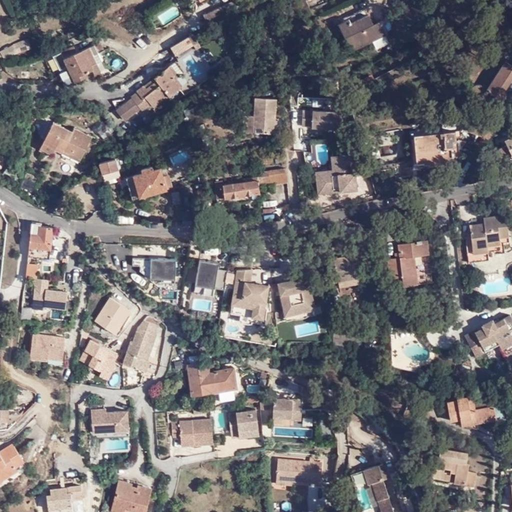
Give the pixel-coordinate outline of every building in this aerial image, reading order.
[(236,0),(228,0),(223,2),(229,15),(235,12),(241,9),(236,0)] [(206,10),(211,23),(229,15),(223,2),(206,10)] [(369,4),(340,19),(353,46),(387,30),(381,18),(378,19),(369,4)] [(502,17),(496,19),(500,32),(507,29),(502,17)] [(199,36),(195,29),(173,41),(174,43),(178,50),(199,36)] [(20,51),(31,47),(28,38),(17,42),(20,51)] [(83,41),(78,44),(88,61),(93,58),(83,41)] [(78,44),(70,48),(82,70),(90,66),(88,61),(78,44)] [(13,45),(0,52),(4,60),(18,53),(13,45)] [(80,72),(82,70),(70,48),(60,54),(74,78),(81,74),(80,72)] [(177,57),(169,62),(176,71),(183,65),(177,57)] [(499,97),(511,74),(511,64),(506,60),(486,89),(499,97)] [(143,106),(152,99),(155,103),(170,91),(171,93),(185,82),(176,71),(169,62),(156,72),(159,76),(149,84),(146,80),(138,86),(141,90),(135,96),(133,94),(118,108),(127,119),(143,106)] [(156,72),(146,80),(149,84),(159,76),(156,72)] [(133,94),(135,96),(141,90),(138,86),(132,92),(133,94)] [(110,101),(123,97),(121,88),(107,92),(110,101)] [(255,112),(254,128),(276,129),(277,94),(255,93),(255,112)] [(194,100),(185,107),(189,112),(198,104),(194,100)] [(345,107),(307,106),(307,119),(316,120),(316,123),(344,124),(345,107)] [(244,128),(254,128),(255,112),(244,111),(244,128)] [(56,120),(46,141),(57,147),(58,146),(60,143),(64,143),(67,145),(64,149),(82,158),(93,137),(76,127),(74,129),(56,120)] [(481,126),(465,120),(462,128),(478,135),(481,126)] [(450,151),(450,156),(461,155),(459,126),(419,129),(422,159),(434,158),(433,152),(450,151)] [(500,159),(511,154),(511,133),(504,137),(505,141),(497,145),(498,148),(496,151),(500,159)] [(54,154),(57,147),(46,141),(42,147),(54,154)] [(80,161),(82,158),(64,149),(63,152),(80,161)] [(324,171),(325,188),(360,184),(356,149),(341,151),(342,169),(324,171)] [(320,188),(325,188),(324,171),(342,169),(341,151),(335,151),(335,165),(318,167),(320,188)] [(71,175),(77,168),(63,158),(58,166),(71,175)] [(116,158),(101,163),(105,180),(120,176),(116,158)] [(162,173),(159,165),(151,168),(150,164),(140,167),(141,171),(125,176),(131,196),(143,193),(143,195),(150,193),(150,191),(166,186),(171,185),(167,171),(162,173)] [(286,168),(259,172),(260,177),(287,173),(286,168)] [(213,179),(216,196),(258,189),(256,173),(213,179)] [(287,173),(260,177),(261,183),(270,182),(271,184),(288,181),(287,173)] [(182,216),(179,200),(171,202),(174,218),(182,216)] [(133,220),(133,212),(118,212),(118,220),(133,220)] [(472,224),(472,240),(477,239),(478,246),(489,245),(503,243),(502,236),(511,235),(509,215),(485,217),(485,225),(479,225),(479,223),(472,224)] [(28,244),(26,254),(49,256),(50,246),(52,225),(43,224),(41,221),(32,219),(28,244)] [(490,252),(489,245),(478,246),(477,239),(472,240),(474,253),(490,252)] [(403,243),(403,258),(392,259),(394,278),(405,277),(406,286),(419,285),(418,257),(432,255),(431,241),(403,243)] [(125,252),(151,253),(151,245),(126,244),(125,252)] [(350,253),(338,255),(343,278),(364,274),(359,248),(349,249),(350,253)] [(134,254),(133,261),(145,261),(144,285),(175,286),(176,255),(134,254)] [(339,278),(343,278),(338,255),(334,256),(339,278)] [(213,292),(217,259),(198,256),(194,289),(213,292)] [(322,272),(319,259),(303,262),(305,275),(303,275),(304,279),(300,280),(298,276),(284,280),(290,311),(311,308),(308,295),(316,293),(312,274),(322,272)] [(33,263),(26,263),(24,287),(26,287),(34,288),(35,277),(32,276),(33,263)] [(255,267),(241,267),(234,310),(244,312),(267,316),(272,283),(263,282),(263,285),(257,285),(257,281),(255,281),(255,267)] [(223,286),(225,269),(217,268),(215,285),(223,286)] [(365,279),(364,274),(343,278),(344,282),(365,279)] [(34,288),(26,287),(25,304),(32,304),(34,288)] [(113,329),(120,319),(129,306),(108,293),(94,316),(113,329)] [(318,306),(311,308),(290,311),(291,317),(297,316),(300,317),(304,317),(308,316),(310,313),(314,312),(319,311),(318,306)] [(45,309),(44,321),(52,323),(53,310),(45,309)] [(269,316),(267,316),(244,312),(243,318),(247,321),(254,321),(256,320),(268,321),(269,316)] [(478,335),(476,331),(466,335),(476,355),(500,343),(503,347),(511,342),(511,316),(510,314),(494,322),(492,318),(481,324),(483,327),(486,331),(478,335)] [(154,321),(141,316),(135,322),(131,336),(129,336),(121,359),(144,367),(149,353),(147,350),(154,332),(152,328),(154,321)] [(124,322),(120,319),(113,329),(116,331),(124,322)] [(87,328),(81,325),(78,341),(79,341),(87,328)] [(483,327),(476,331),(478,335),(486,331),(483,327)] [(29,355),(47,357),(48,353),(61,353),(63,334),(32,331),(29,355)] [(78,355),(100,367),(105,357),(110,359),(115,348),(102,341),(100,343),(95,340),(96,338),(89,335),(78,355)] [(366,340),(341,336),(339,347),(365,351),(366,340)] [(511,349),(511,342),(503,347),(506,352),(511,349)] [(113,361),(110,359),(105,357),(100,367),(99,369),(107,373),(113,361)] [(191,384),(192,392),(236,385),(233,364),(218,367),(216,357),(187,362),(188,373),(174,375),(176,386),(191,384)] [(496,419),(495,405),(475,407),(474,398),(468,398),(467,395),(456,397),(457,400),(447,402),(449,419),(460,418),(460,420),(478,418),(479,422),(496,419)] [(285,418),(298,418),(299,399),(272,398),(270,415),(285,415),(285,418)] [(502,405),(495,405),(496,419),(504,418),(502,405)] [(97,428),(126,428),(126,409),(104,409),(91,410),(91,428),(97,428)] [(233,418),(228,418),(229,436),(255,434),(253,410),(233,411),(233,418)] [(191,440),(210,438),(209,419),(170,422),(171,436),(178,436),(179,445),(191,444),(191,440)] [(37,439),(46,445),(55,432),(46,426),(37,439)] [(437,440),(435,450),(437,450),(436,459),(448,461),(448,466),(453,467),(452,475),(472,479),(474,465),(465,463),(467,455),(464,455),(466,445),(437,440)] [(0,478),(16,468),(15,465),(22,460),(11,442),(0,449),(0,478)] [(278,457),(277,478),(292,479),(308,479),(308,473),(320,474),(321,459),(278,457)] [(381,459),(363,466),(369,480),(373,479),(385,511),(386,511),(396,508),(384,475),(387,473),(381,459)] [(447,472),(448,466),(448,461),(436,459),(430,459),(429,470),(447,472)] [(133,511),(134,509),(148,510),(150,484),(117,481),(114,511),(133,511)] [(322,497),(323,487),(310,485),(308,504),(314,504),(315,496),(322,497)] [(73,500),(72,486),(51,488),(51,503),(58,503),(58,509),(73,508),(72,511),(75,511),(81,511),(82,508),(82,499),(73,500)] [(81,486),(72,486),(73,500),(82,499),(81,486)] [(58,503),(51,503),(48,503),(48,511),(72,511),(73,508),(58,509),(58,503)]
